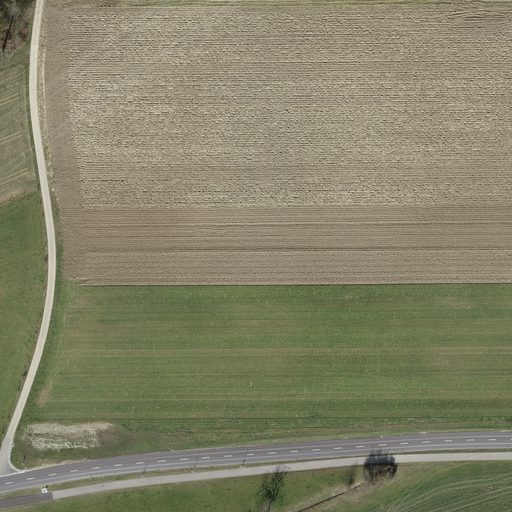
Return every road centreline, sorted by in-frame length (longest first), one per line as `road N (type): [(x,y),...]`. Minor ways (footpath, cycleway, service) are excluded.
road 1 (tertiary): [(0,483),(112,465),(511,438)]
road 2 (track): [(0,468),(50,299),(52,245),(33,107),(41,0)]
